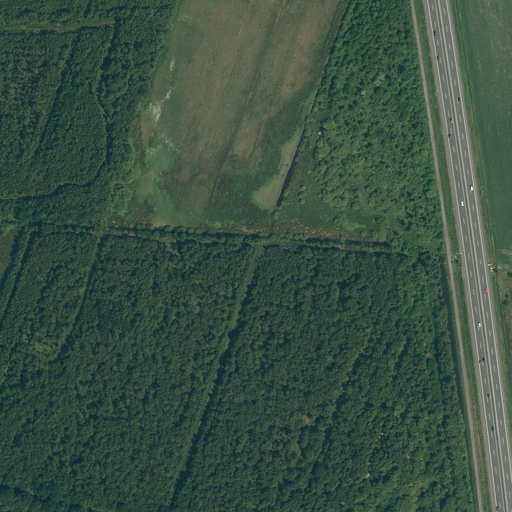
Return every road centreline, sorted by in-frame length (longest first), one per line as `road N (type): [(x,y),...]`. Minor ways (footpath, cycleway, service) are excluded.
road 1 (motorway): [(430,0),(500,511)]
road 2 (motorway): [(511,511),(442,0)]
road 3 (track): [(413,0),(481,511)]
